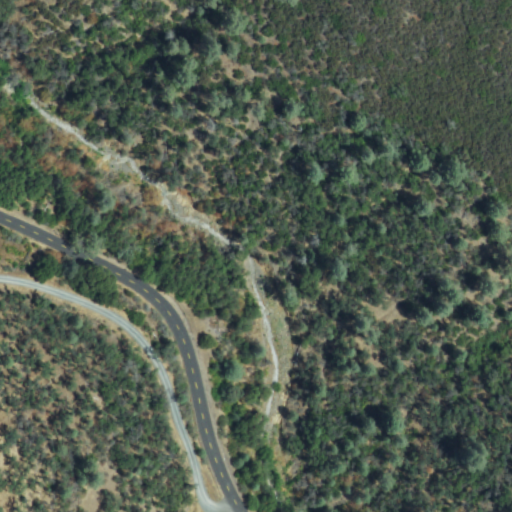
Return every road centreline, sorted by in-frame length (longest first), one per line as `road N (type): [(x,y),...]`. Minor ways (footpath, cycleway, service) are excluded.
road 1 (tertiary): [(240,511),(214,456),(185,348),(161,306),(0,219)]
road 2 (track): [(237,507),(203,501),(153,355),(135,335),(71,298),(0,276)]
